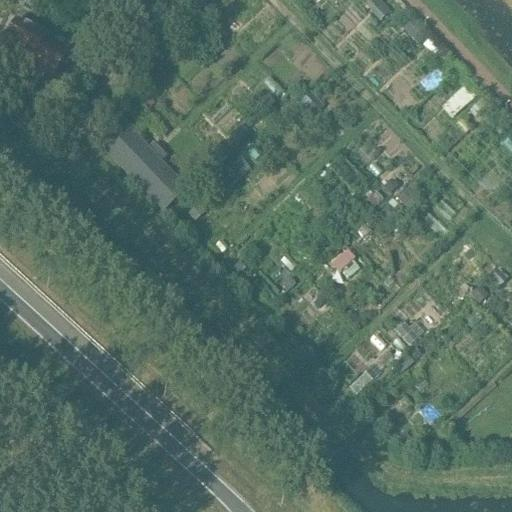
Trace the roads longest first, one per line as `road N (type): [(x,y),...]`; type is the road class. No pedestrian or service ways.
road 1 (motorway): [(240,511),(0,293)]
road 2 (unclassified): [(82,127),(147,0)]
